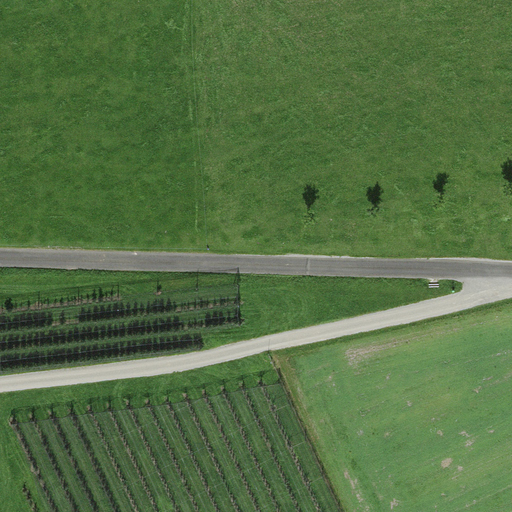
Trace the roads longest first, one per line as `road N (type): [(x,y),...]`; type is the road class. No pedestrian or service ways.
road 1 (track): [(0,386),(171,366),(482,294),(493,274)]
road 2 (unclassified): [(0,259),(511,274)]
